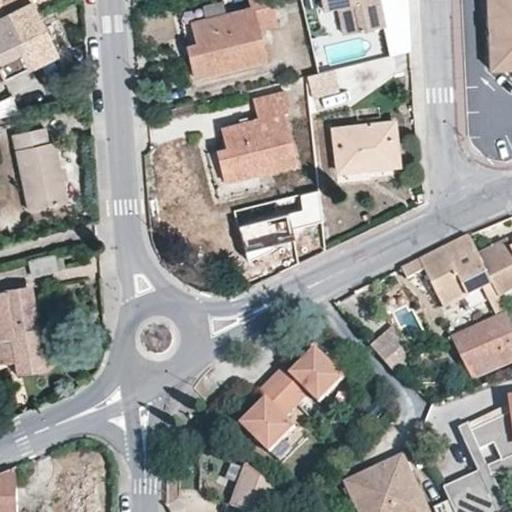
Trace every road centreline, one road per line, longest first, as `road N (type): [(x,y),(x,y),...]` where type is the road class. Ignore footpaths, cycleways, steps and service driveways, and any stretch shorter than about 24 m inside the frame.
road 1 (residential): [(150,305),(124,207),(111,0)]
road 2 (residential): [(194,329),(247,316),(455,219)]
road 3 (residential): [(455,219),(441,166),(435,0)]
